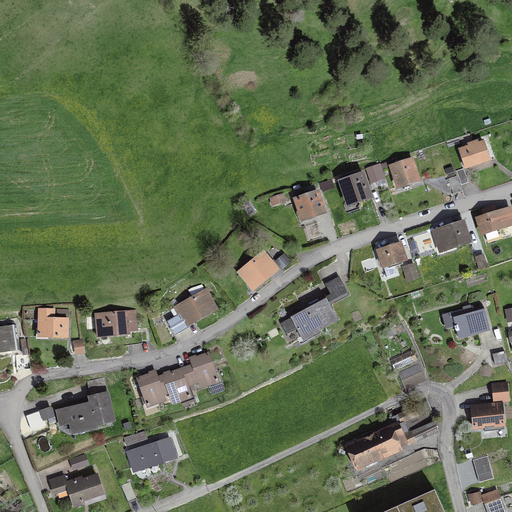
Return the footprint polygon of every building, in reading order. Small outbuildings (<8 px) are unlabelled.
[(483,143),(458,152),(465,173),(491,164),(483,143)] [(414,160),(387,170),(396,195),(423,186),(414,160)] [(365,175),(336,184),(345,213),(374,203),(365,175)] [(459,177),(450,180),(456,196),(465,193),(459,177)] [(319,193),(292,203),(302,229),(328,219),(319,193)] [(511,221),(508,211),(475,222),(482,242),(511,231),(511,221)] [(432,235),(439,258),(473,247),(465,224),(432,235)] [(403,244),(376,253),(384,275),(410,266),(403,244)] [(265,252),(238,277),(256,296),(283,272),(265,252)] [(346,276),(331,285),(341,303),(356,294),(346,276)] [(205,290),(173,311),(188,334),(220,313),(205,290)] [(321,298),(286,320),(304,348),(338,327),(321,298)] [(470,309),(440,318),(445,336),(455,333),(459,346),(492,336),(485,312),(472,316),(470,309)] [(64,312),(33,314),(36,344),(66,341),(64,312)] [(132,312),(93,318),(97,343),(136,337),(132,312)] [(11,328),(0,330),(0,357),(16,355),(11,328)] [(88,340),(78,342),(81,357),(90,355),(88,340)] [(511,364),(510,354),(497,357),(500,369),(511,366),(511,364)] [(208,356),(186,365),(200,396),(221,386),(208,356)] [(424,365),(401,374),(408,391),(430,382),(424,365)] [(185,368),(164,378),(177,408),(199,399),(185,368)] [(160,373),(138,382),(152,413),(173,403),(160,373)] [(85,406),(53,416),(58,432),(68,428),(72,441),(115,428),(101,381),(80,388),(85,406)] [(511,394),(510,382),(492,386),(495,404),(511,401),(511,394)] [(511,418),(510,404),(476,409),(479,433),(511,428),(511,418)] [(49,411),(40,414),(43,423),(52,419),(49,411)] [(402,422),(349,449),(362,475),(415,449),(414,446),(439,435),(433,423),(408,435),(402,422)] [(171,440),(134,453),(142,476),(179,463),(171,440)] [(497,479),(493,465),(467,472),(471,485),(497,479)] [(61,477),(45,484),(53,502),(66,497),(72,511),(77,511),(106,500),(96,476),(65,488),(61,477)] [(395,511),(443,511),(435,493),(395,511)] [(511,511),(505,497),(488,505),(490,511),(511,511)]
